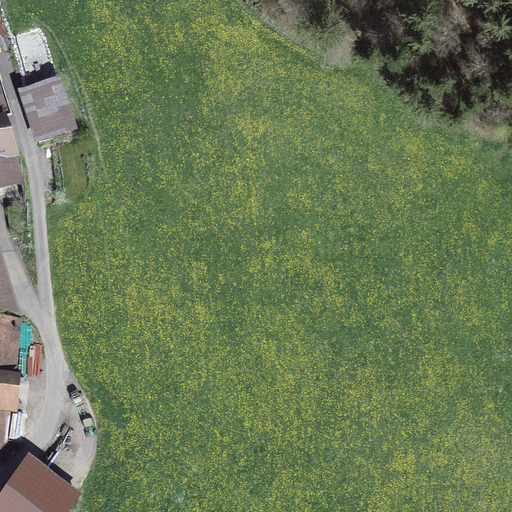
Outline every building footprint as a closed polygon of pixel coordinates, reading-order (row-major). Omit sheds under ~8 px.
[(13,115),(0,76),(0,193),(25,185),(16,157),(20,156),(7,117),(13,115)] [(17,95),(35,148),(78,134),(60,81),(17,95)] [(0,317),(22,320),(0,252),(0,317)] [(17,377),(22,320),(0,317),(0,454),(7,455),(10,416),(18,417),(22,378),(17,377)] [(0,511),(74,511),(83,499),(29,463),(0,505),(0,511)]
